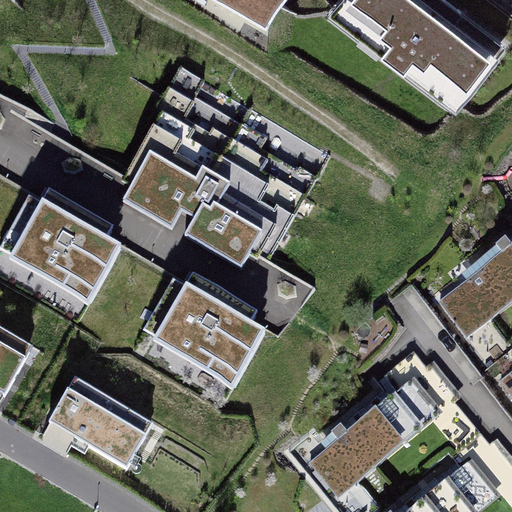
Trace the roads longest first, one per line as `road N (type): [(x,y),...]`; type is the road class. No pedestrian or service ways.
road 1 (residential): [(0,149),(252,295)]
road 2 (residential): [(511,455),(407,329)]
road 3 (residential): [(0,437),(123,511)]
